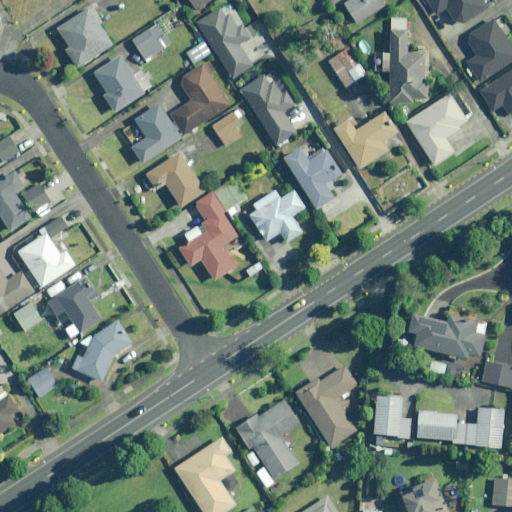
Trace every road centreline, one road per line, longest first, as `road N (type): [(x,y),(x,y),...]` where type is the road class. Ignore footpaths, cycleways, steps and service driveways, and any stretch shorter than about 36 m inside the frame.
road 1 (secondary): [(511,167),(210,369)]
road 2 (residential): [(0,78),(33,98),(210,369)]
road 3 (secondary): [(210,369),(0,506)]
